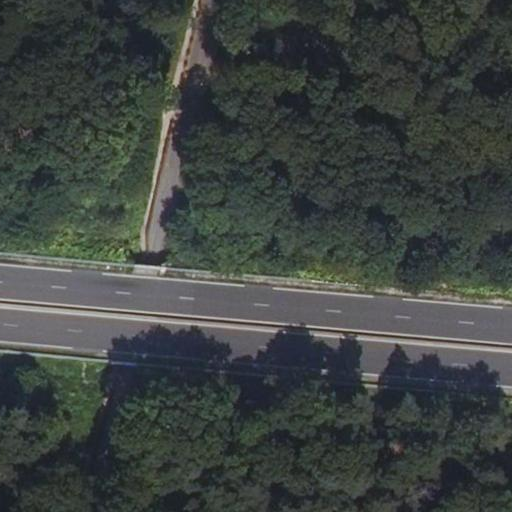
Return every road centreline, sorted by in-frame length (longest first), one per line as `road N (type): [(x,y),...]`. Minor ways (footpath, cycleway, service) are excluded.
road 1 (unclassified): [(216,0),(88,511)]
road 2 (primary): [(511,329),(0,284)]
road 3 (primary): [(0,325),(511,368)]
